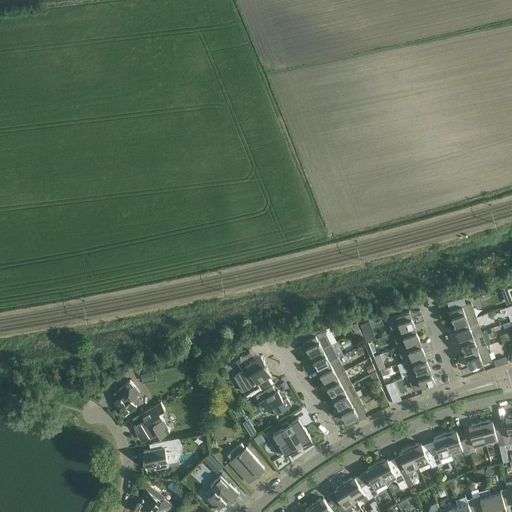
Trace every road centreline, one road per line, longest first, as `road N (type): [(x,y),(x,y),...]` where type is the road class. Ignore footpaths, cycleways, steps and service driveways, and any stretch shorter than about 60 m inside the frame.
road 1 (residential): [(511,397),(400,434),(278,511)]
road 2 (tertiary): [(341,444),(457,394)]
